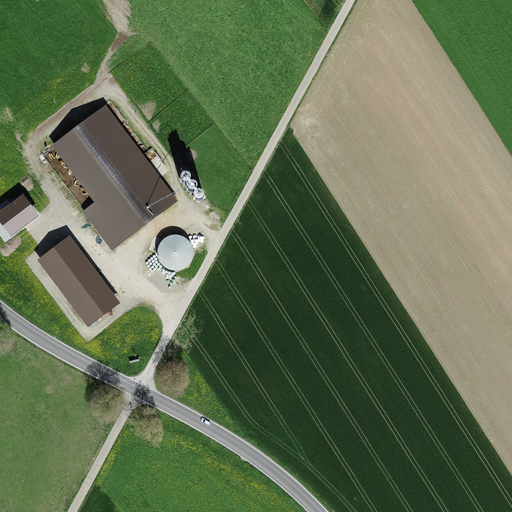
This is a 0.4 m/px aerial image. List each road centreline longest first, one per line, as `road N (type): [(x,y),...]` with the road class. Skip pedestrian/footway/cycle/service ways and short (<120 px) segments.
road 1 (unclassified): [(138,389),(350,0)]
road 2 (secondary): [(138,389),(242,448),(317,511)]
road 3 (secondary): [(0,309),(138,389)]
road 4 (unclassified): [(138,389),(70,511)]
